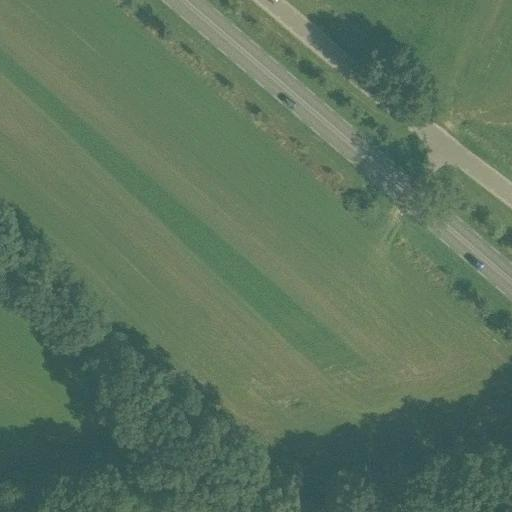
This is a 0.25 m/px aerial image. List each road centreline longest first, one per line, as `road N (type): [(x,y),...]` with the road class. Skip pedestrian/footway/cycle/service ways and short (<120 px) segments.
road 1 (primary): [(511,289),(178,0)]
road 2 (unclassified): [(511,189),(277,0)]
road 3 (track): [(511,481),(391,511)]
